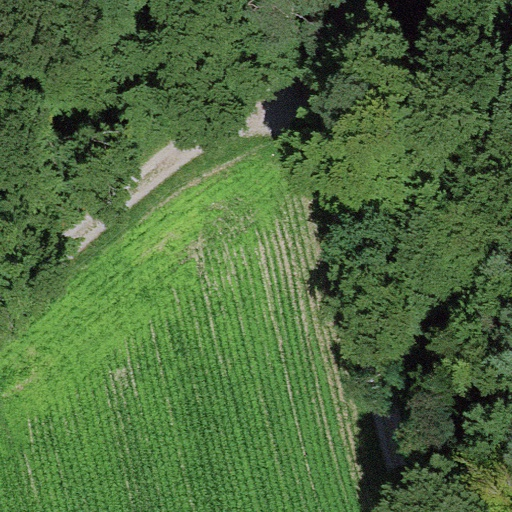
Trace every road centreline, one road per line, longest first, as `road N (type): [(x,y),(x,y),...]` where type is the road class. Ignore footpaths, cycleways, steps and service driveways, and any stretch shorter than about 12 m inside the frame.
road 1 (track): [(418,511),(364,346),(339,192),(344,90),(361,0)]
road 2 (track): [(0,284),(353,0)]
